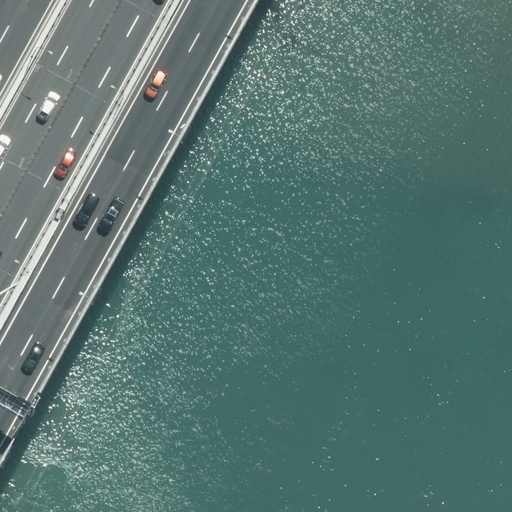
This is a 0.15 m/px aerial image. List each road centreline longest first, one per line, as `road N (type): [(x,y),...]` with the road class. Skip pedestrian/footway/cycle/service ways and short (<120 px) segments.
road 1 (motorway): [(216,0),(0,390)]
road 2 (motorway): [(0,217),(120,0)]
